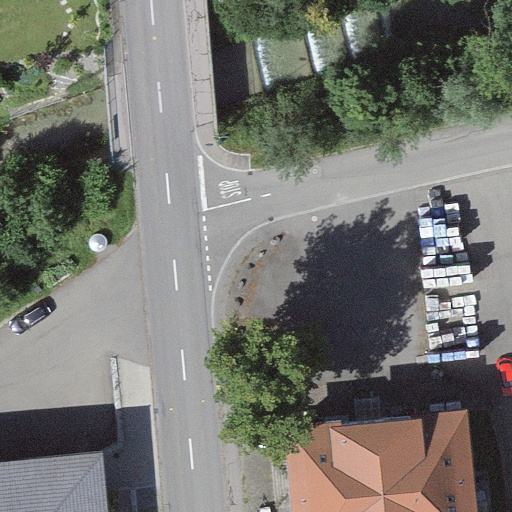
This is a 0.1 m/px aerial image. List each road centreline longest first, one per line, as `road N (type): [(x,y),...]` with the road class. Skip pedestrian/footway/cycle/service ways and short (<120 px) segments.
road 1 (residential): [(172,211),(511,147)]
road 2 (secondary): [(172,211),(198,511)]
road 3 (secondary): [(154,0),(172,211)]
